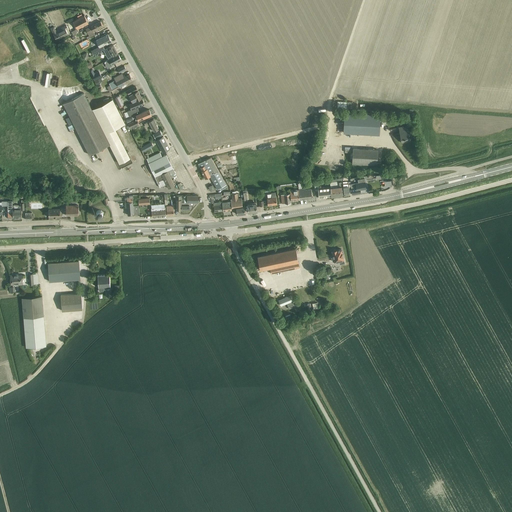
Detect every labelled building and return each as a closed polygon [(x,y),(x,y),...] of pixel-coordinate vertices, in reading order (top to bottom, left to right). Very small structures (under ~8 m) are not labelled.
[(88,23),(84,15),(73,21),(77,29),(88,23)] [(101,21),(86,29),(88,34),(89,36),(87,37),(88,39),(95,35),(95,34),(93,31),(103,26),(101,21)] [(51,29),(56,40),(68,34),(66,29),(68,28),(66,25),(56,30),(54,28),(51,29)] [(108,34),(103,37),(97,40),(100,47),(91,51),(89,52),(91,56),(104,49),(102,45),(107,43),(107,44),(111,42),(108,34)] [(108,59),(118,54),(113,45),(103,50),(108,59)] [(112,66),(111,65),(121,59),(118,54),(104,62),(107,68),(112,66)] [(95,73),(91,75),(94,81),(98,79),(102,77),(99,71),(95,73)] [(107,87),(110,92),(132,80),(129,75),(124,78),(122,74),(114,78),(115,80),(109,83),(110,85),(107,87)] [(135,86),(125,92),(127,96),(137,90),(135,86)] [(133,102),(137,101),(137,100),(142,98),(138,91),(133,93),(134,94),(129,96),(133,102)] [(119,164),(130,159),(103,105),(93,110),(85,93),(65,103),(91,155),(110,145),(119,164)] [(124,104),(120,95),(115,98),(119,106),(124,104)] [(103,104),(103,105),(115,129),(125,124),(112,99),(103,104)] [(145,104),(142,99),(137,101),(133,102),(133,103),(129,104),(131,109),(127,111),(129,116),(139,112),(137,107),(145,104)] [(138,120),(147,117),(151,115),(149,109),(136,115),(138,120)] [(379,135),(380,115),(345,113),(344,133),(379,135)] [(146,123),(144,124),(146,127),(148,126),(151,124),(155,131),(159,129),(154,119),(149,121),(146,123)] [(410,141),(409,136),(407,126),(399,128),(401,128),(401,130),(399,131),(402,142),(410,141)] [(50,130),(58,148),(61,147),(53,129),(50,130)] [(156,139),(158,137),(162,135),(160,131),(153,134),(156,139)] [(163,152),(166,151),(170,149),(163,136),(156,140),(163,152)] [(152,142),(141,148),(142,150),(153,144),(155,143),(154,141),(152,142)] [(352,164),(377,165),(378,150),(352,149),(352,164)] [(160,152),(147,158),(160,188),(167,184),(168,188),(175,186),(171,176),(176,174),(173,168),(167,154),(162,156),(160,152)] [(199,163),(198,164),(205,179),(210,176),(218,190),(220,189),(221,190),(227,187),(226,185),(219,172),(211,158),(210,158),(203,162),(199,163)] [(330,182),(329,182),(330,187),(331,196),(338,196),(344,195),(343,185),(342,178),(337,179),(330,180),(330,182)] [(358,183),(351,184),(351,187),(353,194),(361,192),(360,189),(364,189),(366,188),(364,178),(358,179),(358,183)] [(316,181),(314,182),(316,197),(319,197),(319,198),(327,197),(331,196),(330,187),(326,187),(318,188),(318,186),(317,186),(317,184),(320,183),(320,181),(316,181)] [(347,184),(343,185),(344,195),(349,194),(350,194),(349,189),(349,187),(351,187),(351,184),(349,185),(349,184),(347,184)] [(299,189),(299,190),(300,200),(312,198),(312,193),(311,189),(305,190),(305,189),(299,189)] [(291,191),(290,191),(290,194),(291,201),(300,200),(299,190),(291,191)] [(245,213),(245,208),(244,205),(242,205),(241,198),(238,198),(237,193),(237,191),(232,192),(232,194),(231,194),(231,199),(232,199),(231,199),(231,201),(231,203),(232,208),(236,208),(237,214),(245,213)] [(267,198),(267,200),(268,205),(277,204),(276,199),(275,192),(271,193),(272,198),(267,198)] [(213,195),(210,195),(210,197),(211,201),(211,203),(213,203),(215,212),(223,211),(222,202),(221,202),(219,202),(215,203),(214,203),(213,200),(212,197),(214,197),(215,197),(215,199),(222,198),(221,194),(213,195)] [(290,194),(281,195),(282,204),(291,203),(291,201),(290,194)] [(126,208),(127,208),(128,215),(134,215),(134,214),(140,214),(139,205),(150,204),(150,198),(138,199),(138,195),(129,195),(129,197),(125,198),(126,208)] [(198,196),(181,195),(181,210),(189,210),(189,206),(193,206),(193,203),(198,203),(198,196)] [(8,206),(8,213),(8,218),(13,218),(22,218),(22,210),(24,210),(24,200),(21,201),(21,203),(21,209),(12,209),(12,201),(9,201),(8,201),(8,206)] [(222,202),(223,211),(232,210),(231,205),(231,203),(231,201),(222,202)] [(257,212),(256,207),(256,203),(247,204),(248,213),(257,212)] [(66,205),(66,211),(66,216),(79,215),(78,205),(66,205)] [(165,207),(151,208),(151,210),(152,211),(152,216),(166,215),(166,210),(166,209),(165,207)] [(60,209),(48,209),(49,218),(60,217),(60,209)] [(271,274),(276,273),(299,268),(298,262),(299,262),(296,249),(258,257),(261,271),(270,269),(271,274)] [(331,258),(332,262),(335,261),(335,262),(340,260),(341,264),(345,263),(341,249),(336,250),(335,249),(333,250),(333,251),(332,251),(334,257),(331,258)] [(80,279),(79,261),(48,263),(49,281),(80,279)] [(30,285),(34,284),(39,284),(38,273),(29,274),(30,285)] [(23,283),(22,280),(22,275),(15,275),(15,274),(10,275),(11,284),(23,283)] [(109,275),(98,275),(98,280),(98,287),(99,289),(99,291),(103,291),(104,289),(106,289),(107,297),(111,296),(110,280),(109,275)] [(82,310),(82,307),(81,294),(61,295),(62,311),(82,310)] [(290,295),(279,300),(281,306),(287,303),(289,309),(295,307),(290,295)] [(47,345),(42,296),(21,298),(26,347),(47,345)]
